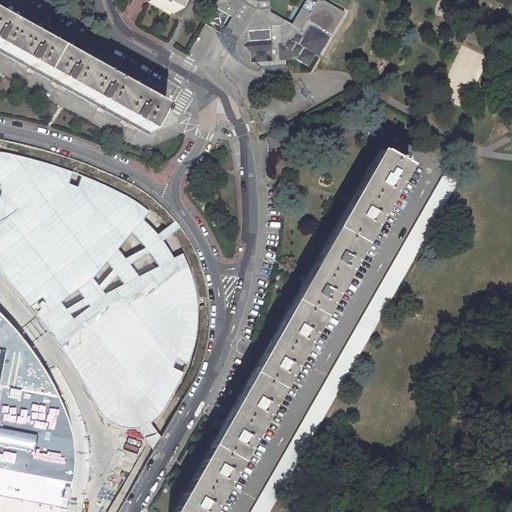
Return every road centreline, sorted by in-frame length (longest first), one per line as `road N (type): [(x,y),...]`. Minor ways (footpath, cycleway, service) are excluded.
road 1 (unclassified): [(247,261),(246,149),(233,112),(202,83)]
road 2 (unclassified): [(0,126),(77,147),(170,192)]
road 3 (unclassified): [(217,363),(130,511)]
road 4 (residential): [(101,0),(113,28),(202,83)]
